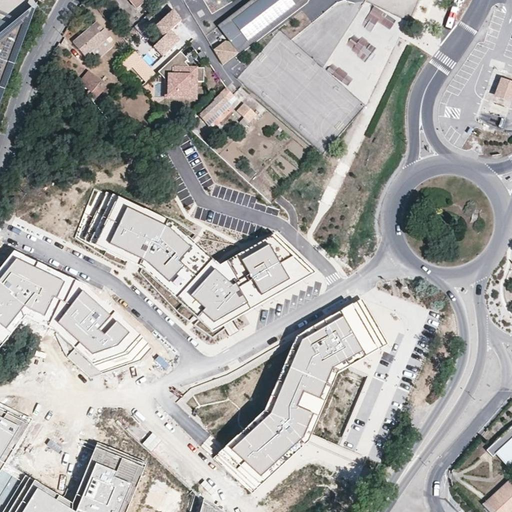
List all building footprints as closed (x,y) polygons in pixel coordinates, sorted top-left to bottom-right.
[(127,0),(136,9),(146,0),(127,0)] [(255,0),(220,25),(230,38),(242,29),(252,43),(306,0),(255,0)] [(204,1),(190,9),(201,28),(215,20),(204,1)] [(182,17),(172,7),(154,23),(164,33),(153,44),(163,54),(180,37),(170,28),(182,17)] [(361,25),(371,31),(378,21),(389,29),(395,21),(374,7),(361,25)] [(0,95),(18,47),(32,10),(19,21),(0,37),(0,95)] [(84,56),(104,39),(98,32),(101,30),(101,29),(95,22),(91,26),(72,41),(84,56)] [(101,30),(98,32),(104,39),(104,40),(108,36),(102,28),(101,29),(101,30)] [(252,43),(242,29),(230,38),(239,51),(252,43)] [(364,61),(376,49),(361,34),(349,46),(364,61)] [(223,40),(212,49),(221,63),(236,52),(229,42),(223,40)] [(185,58),(178,52),(163,67),(163,81),(169,82),(169,91),(179,90),(178,96),(187,97),(189,91),(196,91),(195,77),(202,78),(203,65),(185,65),(185,58)] [(155,73),(141,57),(139,59),(134,53),(121,64),(140,86),(155,73)] [(91,75),(86,71),(77,81),(81,85),(91,75)] [(91,75),(81,85),(89,93),(87,96),(91,100),(101,89),(96,84),(98,81),(91,75)] [(494,95),(506,99),(511,85),(499,80),(494,95)] [(213,98),(214,100),(199,113),(206,121),(227,101),(234,94),(225,86),(219,91),(220,92),(213,98)] [(231,105),(227,101),(206,121),(209,125),(231,105)] [(246,104),(237,112),(244,119),(240,123),(243,127),(256,115),(246,104)] [(160,111),(151,118),(162,131),(171,123),(160,111)] [(174,227),(107,194),(86,239),(136,264),(211,333),(314,274),(276,235),(218,267),(174,227)] [(150,347),(88,289),(14,250),(0,267),(0,348),(25,318),(52,331),(68,357),(92,379),(140,361),(150,347)] [(386,344),(361,301),(295,337),(265,412),(215,459),(252,491),(306,442),(336,375),(386,344)] [(0,495),(12,476),(2,468),(32,418),(0,402),(0,495)] [(511,425),(490,448),(496,455),(509,466),(511,462),(511,425)] [(126,511),(147,462),(98,442),(74,502),(26,475),(2,511),(126,511)] [(492,459),(496,455),(490,448),(486,452),(492,459)] [(511,511),(511,485),(483,454),(455,478),(483,511),(511,511)] [(223,511),(204,499),(200,511),(223,511)]
